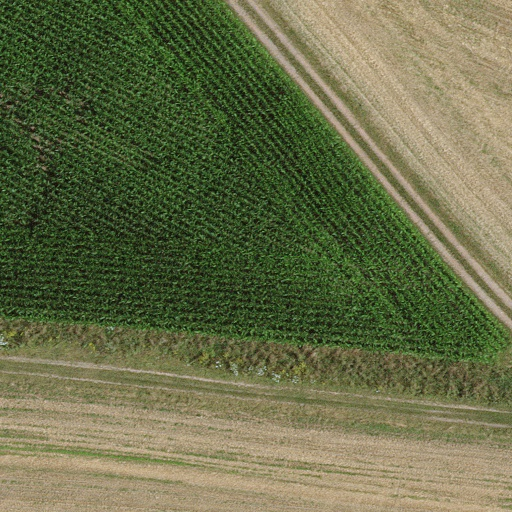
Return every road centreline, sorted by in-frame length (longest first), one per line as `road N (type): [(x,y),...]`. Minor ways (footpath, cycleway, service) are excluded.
road 1 (track): [(0,376),(511,425)]
road 2 (track): [(234,0),(511,314)]
